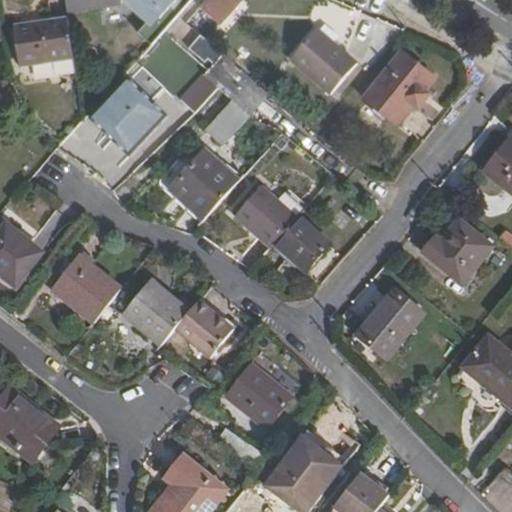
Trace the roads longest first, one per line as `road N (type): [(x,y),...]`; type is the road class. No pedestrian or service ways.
road 1 (residential): [(302,327),(511,66)]
road 2 (residential): [(302,327),(196,252),(119,222),(59,174)]
road 3 (residential): [(480,511),(302,327)]
road 4 (residential): [(123,427),(0,330)]
